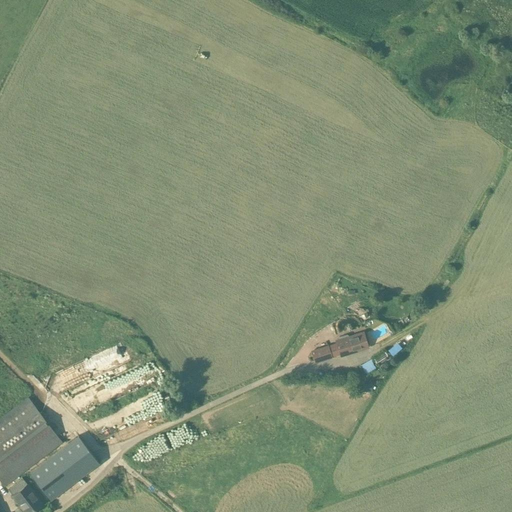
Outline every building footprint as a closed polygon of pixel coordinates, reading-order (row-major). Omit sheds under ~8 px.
[(341,355),(368,346),(363,332),(337,341),(337,343),(312,351),(315,361),(341,353),(341,355)] [(398,341),(388,349),(392,354),(402,347),(398,341)] [(0,479),(5,486),(32,466),(62,442),(28,397),(0,417),(0,479)] [(79,435),(30,472),(50,499),(99,463),(79,435)] [(25,511),(31,511),(42,504),(28,485),(22,478),(8,489),(25,511)]
